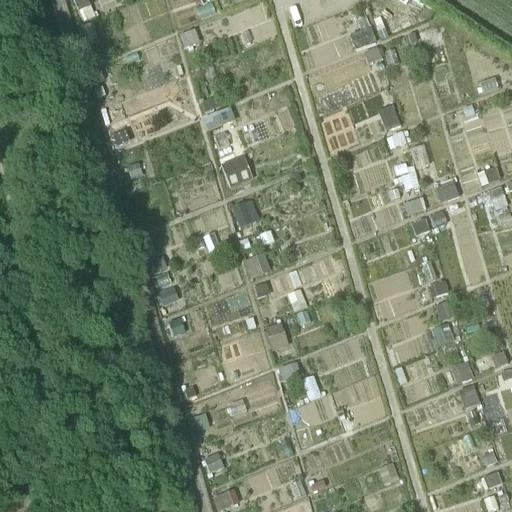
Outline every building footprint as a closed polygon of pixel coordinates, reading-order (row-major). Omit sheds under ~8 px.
[(358,51),(375,44),(370,30),(353,37),(358,51)] [(191,32),(181,36),(186,48),(196,44),(191,32)] [(100,60),(96,50),(85,55),(89,65),(100,60)] [(366,54),(371,67),(381,63),(376,50),(366,54)] [(99,70),(89,74),(93,83),(103,80),(99,70)] [(96,100),(104,97),(101,89),(93,92),(96,100)] [(217,99),(202,105),(205,114),(220,108),(217,99)] [(397,116),(388,119),(392,130),(401,127),(397,116)] [(126,132),(111,138),(115,149),(130,143),(126,132)] [(393,139),(396,148),(407,144),(403,135),(393,139)] [(253,181),(249,171),(241,174),(237,163),(222,170),(230,190),(253,181)] [(139,164),(127,168),(131,179),(142,176),(139,164)] [(496,170),(481,176),(485,187),(500,181),(496,170)] [(403,178),(407,191),(419,187),(415,175),(403,178)] [(453,183),(437,190),(442,204),(459,197),(453,183)] [(502,190),(487,195),(494,213),(508,207),(502,190)] [(391,203),(400,200),(397,191),(388,194),(391,203)] [(410,204),(414,215),(424,212),(420,200),(410,204)] [(241,230),(253,224),(245,205),(232,210),(241,230)] [(426,221),(417,225),(420,236),(430,232),(426,221)] [(264,257),(244,264),(251,281),(270,274),(264,257)] [(162,258),(155,261),(159,272),(167,268),(162,258)] [(432,287),(436,298),(449,294),(446,283),(432,287)] [(267,285),(255,289),(258,300),(270,296),(267,285)] [(173,289),(159,295),(164,307),(178,302),(173,289)] [(280,325),(265,331),(274,353),(289,347),(280,325)] [(504,355),(494,359),(498,368),(508,364),(504,355)] [(468,364),(451,370),(457,385),(473,378),(468,364)] [(297,365),(279,372),(284,384),(301,377),(297,365)] [(511,373),(511,372),(502,376),(504,383),(511,380),(511,373)] [(474,389),(460,393),(465,410),(480,405),(474,389)] [(192,390),(184,393),(187,402),(195,399),(192,390)] [(205,417),(194,420),(198,434),(209,431),(205,417)] [(493,454),(482,458),(486,469),(498,464),(493,454)] [(218,455),(205,461),(211,475),(224,469),(218,455)] [(498,475),(482,481),(487,492),(502,485),(498,475)] [(313,495),(325,490),(322,483),(310,488),(313,495)] [(234,492),(213,501),(217,511),(223,511),(239,505),(234,492)]
